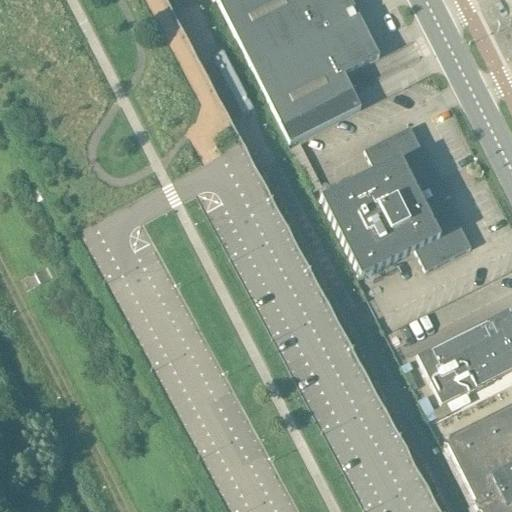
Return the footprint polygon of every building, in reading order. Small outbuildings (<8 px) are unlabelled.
[(213,0),(280,132),(288,148),(359,112),(342,78),(378,60),(357,18),(354,20),(351,12),(353,11),(347,0),(213,0)] [(241,118),(252,112),(221,53),(210,59),(241,118)] [(433,182),(408,132),(363,155),(373,174),(318,202),(358,282),(413,254),(423,274),(468,251),(443,201),(448,199),(438,180),(433,182)] [(439,409),(511,372),(511,324),(507,314),(415,361),(430,391),(431,391),(438,404),(437,405),(439,409)] [(511,511),(511,411),(448,444),(444,442),(444,444),(446,444),(444,451),(441,451),(441,452),(445,453),(472,508),(471,511),(511,511)]
